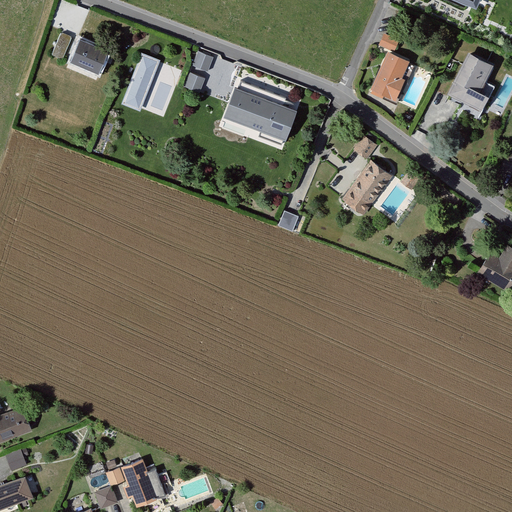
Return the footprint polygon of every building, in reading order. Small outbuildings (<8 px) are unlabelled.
[(62,30),(54,51),(64,55),(72,34),(62,30)] [(379,42),(395,49),(401,37),(385,30),(379,42)] [(111,51),(80,38),(69,62),(100,76),(111,51)] [(194,63),(209,68),(214,54),(199,48),(194,63)] [(161,58),(141,51),(121,103),(141,110),(161,58)] [(408,60),(388,51),(371,88),(396,99),(406,76),(402,74),(408,60)] [(207,75),(209,69),(194,64),(192,70),(207,75)] [(202,88),(205,75),(189,71),(187,85),(202,88)] [(491,83),(466,71),(451,101),(476,113),(491,83)] [(296,108),(234,84),(223,114),(285,138),(296,108)] [(363,135),(353,149),(367,159),(377,145),(363,135)] [(501,170),(511,174),(511,155),(507,154),(501,170)] [(392,175),(371,160),(343,196),(364,212),(392,175)] [(286,208),(280,222),(294,228),(300,213),(286,208)] [(511,245),(508,243),(501,255),(489,249),(476,273),(511,292),(511,289),(511,245)] [(22,404),(0,413),(0,442),(33,428),(22,404)] [(13,467),(28,462),(23,447),(8,452),(13,467)] [(144,458),(123,466),(130,484),(123,486),(128,498),(133,496),(137,507),(159,499),(144,458)] [(25,473),(0,483),(0,510),(35,497),(25,473)] [(113,482),(96,488),(102,505),(119,499),(113,482)]
